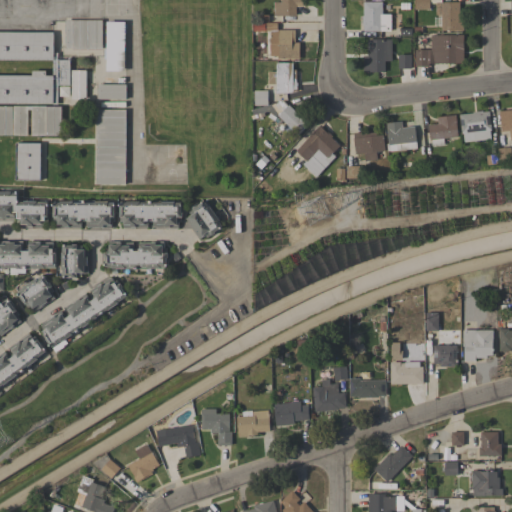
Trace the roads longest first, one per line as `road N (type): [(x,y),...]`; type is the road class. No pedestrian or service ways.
road 1 (residential): [(153,511),(511,387)]
road 2 (residential): [(335,99),(511,81)]
